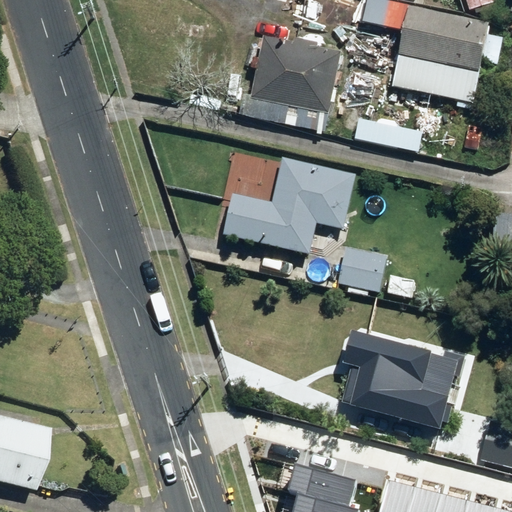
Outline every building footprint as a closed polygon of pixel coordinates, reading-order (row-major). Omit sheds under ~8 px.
[(469,0),(473,12),(498,5),(496,0),(469,0)] [(501,67),(506,40),(489,37),(491,26),(368,1),(363,26),(405,34),(394,90),(475,106),(483,63),(501,67)] [(242,117),(329,135),(346,54),(321,49),(322,45),(301,40),(300,45),(269,38),(256,99),(246,96),(242,117)] [(353,139),(394,147),(397,130),(357,122),(353,139)] [(465,147),(479,150),(484,129),(469,126),(465,147)] [(227,239),(315,258),(322,228),(349,233),(361,177),(286,161),(277,205),(237,197),(227,239)] [(340,286),(383,295),(391,258),(347,249),(340,286)] [(417,282),(390,279),(388,297),(415,300),(417,282)] [(356,410),(445,434),(464,366),(437,359),(437,357),(357,335),(348,366),(367,371),(356,410)] [(0,484),(37,494),(51,433),(0,420),(0,484)] [(483,463),(511,469),(511,428),(493,424),(483,463)] [(356,479),(294,463),(287,491),(297,494),(349,507),(356,479)] [(406,511),(413,486),(387,480),(378,511),(406,511)] [(413,486),(406,511),(435,511),(441,494),(413,486)] [(349,507),(297,494),(292,511),(358,511),(359,510),(349,507)] [(465,511),(468,501),(441,494),(435,511),(465,511)] [(468,501),(465,511),(494,511),(496,507),(468,501)]
